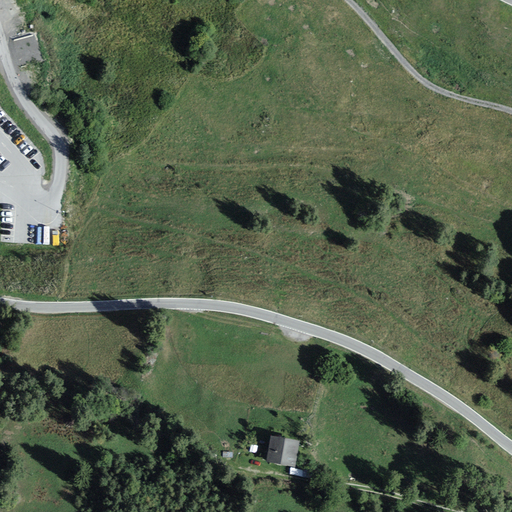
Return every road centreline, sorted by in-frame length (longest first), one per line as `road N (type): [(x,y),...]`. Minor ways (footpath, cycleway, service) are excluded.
road 1 (tertiary): [(511,448),(404,372),(284,320),(190,303),(0,302)]
road 2 (track): [(449,511),(259,476),(167,445),(109,405),(0,380)]
road 3 (track): [(348,0),(442,97),(511,112)]
